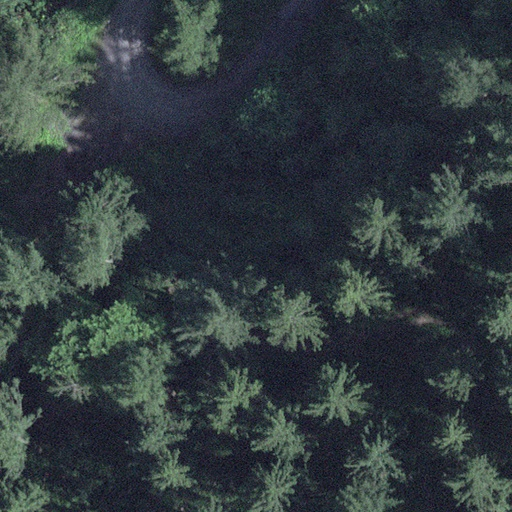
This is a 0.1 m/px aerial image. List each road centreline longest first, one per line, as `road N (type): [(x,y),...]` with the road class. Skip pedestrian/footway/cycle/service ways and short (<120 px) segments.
road 1 (track): [(131,42),(40,159),(24,376),(133,511)]
road 2 (track): [(131,42),(164,115),(200,126),(239,102),(312,0)]
